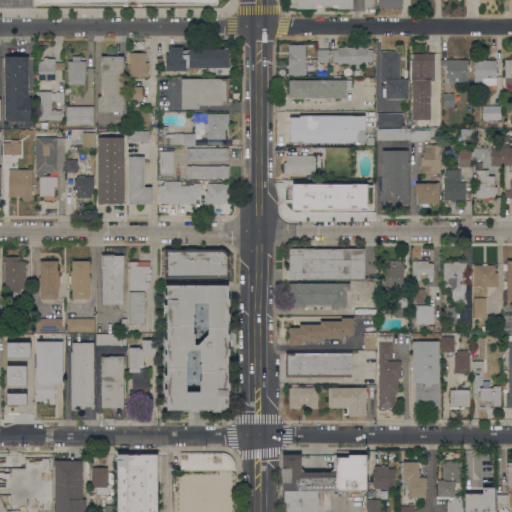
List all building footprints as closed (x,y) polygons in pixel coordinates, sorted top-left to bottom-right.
[(352,0),(352,8),(338,8),(338,7),(332,7),(332,5),(316,5),(316,8),(295,8),(295,7),(290,7),(290,0),(352,0)] [(374,0),(374,8),(364,8),(364,0),(374,0)] [(402,0),(402,8),(379,8),(379,0),(402,0)] [(305,74),(288,74),(288,68),(287,68),(287,65),(288,65),(288,54),(287,54),(287,51),(288,51),(288,44),(305,44),(305,74)] [(168,46),(182,46),(182,48),(229,48),(229,67),(194,67),(194,71),(189,71),(189,67),(186,67),(186,70),(165,70),(166,53),(168,53),(168,46)] [(367,47),(367,49),(373,49),(373,61),(367,61),(367,64),(338,64),(338,62),(332,62),(332,49),(337,49),(337,47),(367,47)] [(329,62),(317,62),(317,49),(329,49),(329,62)] [(400,50),(400,79),(408,79),(408,98),(385,98),(385,88),(382,88),(382,84),(385,84),(385,81),(380,81),(380,50),(400,50)] [(129,74),(128,74),(128,71),(129,71),(129,52),(145,52),(145,62),(148,62),(148,76),(129,76),(129,74)] [(412,53),(435,53),(435,80),(430,80),(430,119),(412,119),(412,81),(411,81),(411,59),(412,59),(412,53)] [(67,79),(67,61),(72,61),(72,56),(84,56),(84,61),(86,61),(86,79),(85,79),(85,84),(68,84),(68,79),(67,79)] [(98,112),(98,96),(101,96),(101,56),(124,56),(124,112),(98,112)] [(6,57),(28,57),(28,99),(31,99),(31,115),(33,115),(33,128),(29,128),(29,119),(6,119),(6,57)] [(55,58),(55,62),(64,62),(64,69),(55,69),(55,80),(39,80),(38,61),(43,61),(43,58),(55,58)] [(511,58),(503,59),(504,85),(511,84),(511,58)] [(441,59),(468,59),(468,81),(459,81),(459,82),(449,82),(449,78),(447,78),(447,72),(446,72),(446,70),(447,70),(447,66),(441,66),(441,59)] [(474,59),(486,59),(486,60),(497,60),(497,63),(497,65),(496,65),(496,84),(483,84),(483,81),(474,81),(474,59)] [(182,78),(228,78),(228,105),(199,105),(199,109),(181,109),(182,78)] [(289,98),(289,80),(346,79),(346,80),(351,80),(351,89),(346,89),(346,98),(289,98)] [(129,98),(129,86),(142,86),(142,99),(129,98)] [(51,110),(53,110),(53,109),(55,109),(55,110),(62,110),(62,120),(36,120),(36,91),(51,91),(51,110)] [(57,103),(56,92),(64,92),(64,103),(57,103)] [(454,93),(454,106),(443,107),(443,93),(454,93)] [(488,119),(488,121),(484,121),(484,119),(483,119),(483,105),(500,105),(500,119),(488,119)] [(93,106),(93,125),(66,125),(66,106),(93,106)] [(149,108),(149,126),(131,126),(131,120),(129,120),(129,108),(149,108)] [(229,113),(229,125),(227,125),(227,128),(225,128),(225,138),(207,139),(207,137),(205,137),(205,133),(204,133),(204,134),(195,134),(195,133),(194,133),(194,125),(190,125),(190,120),(193,120),(193,113),(229,113)] [(403,127),(377,127),(377,113),(403,113),(403,127)] [(366,115),(366,142),(289,142),(289,117),(300,117),(300,115),(366,115)] [(410,140),(376,139),(376,129),(410,129),(410,130),(410,140)] [(430,130),(430,142),(410,142),(410,140),(410,130),(430,130)] [(149,131),(149,141),(128,141),(128,131),(149,131)] [(56,132),(56,137),(57,137),(57,170),(58,170),(58,187),(54,187),(55,200),(45,200),(45,196),(39,196),(39,177),(36,177),(36,157),(35,157),(35,150),(36,150),(36,137),(36,132),(56,132)] [(82,149),(83,132),(95,132),(95,149),(82,149)] [(195,145),(183,145),(183,144),(171,144),(171,133),(194,133),(195,133),(195,134),(195,145)] [(124,203),(98,203),(97,137),(123,137),(124,203)] [(366,145),(366,137),(374,137),(374,145),(366,145)] [(3,154),(3,142),(15,142),(15,154),(3,154)] [(439,152),(440,152),(440,173),(420,172),(421,157),(423,157),(423,151),(424,151),(424,144),(439,144),(439,152)] [(511,146),(511,165),(503,165),(503,146),(511,146)] [(459,167),(459,149),(465,148),(464,147),(469,147),(469,148),(470,148),(470,167),(459,167)] [(491,147),(501,147),(501,166),(491,166),(491,147)] [(229,148),(229,160),(187,160),(187,148),(229,148)] [(408,207),(382,207),(382,150),(408,150),(408,207)] [(173,175),(159,174),(160,151),(173,151),(173,175)] [(314,155),(314,157),(315,157),(315,172),(314,172),(314,174),(283,173),(284,162),(286,162),(286,155),(314,155)] [(144,187),(151,187),(152,204),(128,204),(128,156),(144,156),(144,187)] [(66,159),(77,159),(77,172),(66,172),(66,159)] [(495,186),(497,186),(497,197),(493,197),(493,200),(488,200),(488,202),(483,202),(484,198),(476,198),(476,181),(473,181),(473,174),(476,174),(476,170),(475,170),(475,162),(487,162),(487,170),(488,170),(488,175),(495,175),(495,186)] [(229,165),(229,178),(187,178),(187,165),(191,165),(191,164),(194,164),(194,165),(221,165),(221,164),(224,164),(224,165),(229,165)] [(32,200),(23,200),(23,197),(8,197),(8,169),(32,169),(32,200)] [(460,182),(465,182),(465,200),(443,200),(444,183),(443,183),(443,178),(445,178),(445,169),(461,169),(460,182)] [(76,176),(94,176),(94,197),(88,197),(87,199),(83,199),(82,197),(77,197),(76,190),(74,190),(74,178),(76,178),(76,176)] [(511,179),(508,179),(509,189),(503,189),(504,198),(511,197),(511,179)] [(158,203),(158,184),(164,184),(164,181),(181,181),(181,185),(190,185),(194,185),(194,183),(200,183),(200,188),(207,188),(207,183),(229,183),(228,203),(205,203),(205,196),(200,196),(200,197),(195,197),(195,203),(158,203)] [(359,195),(359,181),(373,181),(373,195),(359,195)] [(438,204),(418,203),(418,194),(415,194),(415,183),(439,183),(438,204)] [(289,184),(331,184),(331,211),(329,211),(329,212),(327,212),(327,211),(322,211),(322,212),(316,212),(316,211),(313,211),(313,210),(312,210),(312,203),(314,203),(314,201),(312,201),(312,202),(308,202),(308,201),(302,201),(302,202),(299,202),(299,201),(296,201),(296,202),(290,202),(290,201),(288,201),(288,198),(288,192),(288,188),(288,185),(289,185),(289,184)] [(227,204),(227,213),(210,213),(209,204),(227,204)] [(224,249),(226,251),(228,253),(229,255),(229,278),(164,278),(164,248),(222,248),(224,249)] [(289,278),(290,249),(364,248),(364,278),(289,278)] [(124,304),(102,304),(102,267),(101,267),(101,254),(113,254),(113,255),(123,255),(124,304)] [(25,288),(20,288),(20,292),(12,292),(12,288),(5,288),(5,256),(19,256),(19,261),(25,261),(25,288)] [(403,265),(404,288),(385,288),(385,260),(402,260),(403,265)] [(428,260),(428,263),(433,263),(433,277),(432,277),(432,279),(429,279),(429,277),(427,277),(427,279),(420,279),(420,280),(412,280),(412,260),(428,260)] [(511,300),(503,300),(503,291),(507,291),(507,271),(503,271),(503,261),(507,261),(507,260),(511,260),(511,300)] [(89,277),(91,277),(91,282),(89,282),(89,299),(72,299),(72,289),(71,289),(71,261),(89,261),(89,277)] [(150,288),(148,288),(148,292),(145,292),(145,324),(129,324),(129,261),(137,261),(137,265),(150,265),(150,288)] [(451,291),(451,287),(443,287),(443,262),(452,262),(459,262),(465,262),(465,291),(451,291)] [(40,298),(40,282),(39,282),(39,277),(40,277),(40,263),(58,263),(58,299),(40,298)] [(482,265),(482,263),(487,263),(487,265),(494,265),(494,272),(498,272),(498,286),(483,286),(474,286),(475,265),(482,265)] [(346,283),(349,283),(349,290),(346,290),(346,307),(329,307),(329,305),(305,305),(305,307),(289,307),(289,283),(346,283)] [(213,412),(213,410),(199,410),(199,412),(191,412),(191,410),(167,410),(167,397),(165,397),(165,389),(167,389),(167,382),(164,382),(164,375),(167,375),(167,361),(165,361),(165,354),(167,354),(167,349),(166,349),(166,347),(165,347),(165,339),(167,339),(167,312),(164,312),(164,305),(167,305),(167,298),(165,298),(165,295),(167,295),(167,287),(166,287),(166,285),(228,285),(228,298),(230,298),(230,306),(228,306),(228,313),(230,313),(230,320),(228,320),(228,333),(230,333),(230,341),(228,341),(228,348),(230,348),(230,356),(228,356),(228,382),(230,382),(230,390),(228,390),(228,407),(226,407),(226,408),(224,408),(224,410),(221,410),(221,412),(213,412)] [(425,288),(425,300),(413,300),(413,288),(425,288)] [(34,303),(29,303),(29,301),(24,301),(25,291),(34,291),(34,303)] [(410,308),(396,308),(396,299),(401,299),(401,295),(410,295),(410,308)] [(486,298),(486,317),(473,317),(473,298),(486,298)] [(433,305),(433,313),(434,313),(434,317),(433,317),(433,324),(416,324),(416,314),(412,314),(412,311),(412,305),(433,305)] [(444,307),(457,307),(457,310),(458,310),(458,313),(457,313),(457,317),(458,317),(458,320),(457,320),(457,323),(444,323),(444,307)] [(341,321),(341,317),(353,317),(353,335),(343,335),(343,338),(322,338),(322,341),(301,341),(301,345),(289,344),(289,327),(300,327),(300,324),(320,324),(320,321),(341,321)] [(62,331),(36,331),(36,318),(62,318),(62,331)] [(94,318),(94,331),(67,331),(67,318),(94,318)] [(376,332),(376,349),(363,349),(363,332),(376,332)] [(126,344),(96,344),(96,334),(126,333),(126,344)] [(392,336),(392,359),(387,359),(387,361),(401,361),(401,377),(400,377),(400,378),(398,378),(398,394),(396,394),(396,407),(389,407),(389,409),(386,409),(386,407),(379,407),(379,336),(392,336)] [(454,336),(454,352),(441,352),(441,336),(454,336)] [(33,339),(33,352),(21,352),(21,339),(33,339)] [(136,347),(136,349),(142,349),(142,340),(155,340),(155,355),(154,355),(154,356),(152,356),(152,355),(143,355),(143,366),(139,366),(139,368),(140,368),(140,370),(141,370),(141,368),(148,368),(149,395),(138,395),(138,406),(129,406),(129,390),(132,390),(132,372),(129,372),(129,347),(136,347)] [(54,383),(55,404),(49,404),(49,397),(46,397),(46,401),(36,401),(35,382),(36,382),(36,341),(62,341),(63,383),(54,383)] [(94,409),(91,409),(91,407),(85,407),(85,409),(71,409),(71,351),(72,351),(72,342),(94,342),(94,409)] [(456,354),(456,350),(467,350),(467,354),(469,354),(469,373),(454,373),(454,354),(456,354)] [(351,377),(286,377),(286,352),(351,353),(351,377)] [(423,354),(422,367),(410,366),(411,354),(423,354)] [(124,407),(101,407),(101,356),(123,356),(124,407)] [(483,361),(483,372),(472,372),(472,361),(483,361)] [(27,367),(27,401),(27,404),(22,404),(22,401),(11,401),(11,404),(7,404),(7,401),(6,401),(6,367),(27,367)] [(500,406),(498,406),(498,408),(497,408),(496,408),(495,407),(495,406),(493,406),(493,401),(491,401),(490,403),(489,403),(488,403),(487,402),(487,401),(486,401),(486,405),(484,405),(483,406),(482,407),(481,406),(481,405),(479,405),(479,388),(483,388),(483,381),(490,381),(490,387),(493,387),(493,386),(500,386),(500,406)] [(439,407),(430,407),(430,405),(415,405),(415,383),(422,383),(422,385),(430,385),(430,382),(439,382),(439,407)] [(289,386),(294,386),(294,387),(318,387),(317,408),(305,408),(305,406),(301,406),(301,408),(289,408),(289,386)] [(366,387),(366,416),(348,416),(348,414),(347,414),(347,407),(330,407),(328,407),(328,387),(366,387)] [(449,407),(449,389),(469,389),(469,406),(468,406),(468,408),(467,408),(466,409),(465,409),(465,408),(464,406),(449,407)] [(233,461),(234,465),(234,470),(180,470),(180,452),(223,452),(226,453),(229,455),(232,457),(233,459),(233,461)] [(116,511),(155,511),(155,453),(116,454),(116,511)] [(282,491),(282,454),(301,454),(301,472),(329,472),(333,468),(336,468),(336,457),(348,457),(348,455),(367,455),(367,466),(367,483),(367,490),(321,490),(321,491),(282,491)] [(83,499),(86,499),(86,511),(54,511),(54,465),(54,461),(82,460),(83,499)] [(460,482),(454,482),(454,495),(458,495),(458,502),(459,502),(459,511),(447,511),(447,502),(453,502),(453,500),(450,500),(450,497),(438,497),(438,480),(442,480),(442,467),(441,467),(441,464),(442,464),(442,462),(446,462),(446,461),(452,461),(452,462),(460,462),(460,482)] [(419,462),(419,470),(420,470),(420,477),(426,477),(425,497),(407,497),(407,478),(403,478),(403,462),(419,462)] [(2,480),(0,480),(0,467),(6,467),(6,469),(8,467),(9,468),(19,465),(20,478),(18,478),(19,479),(14,483),(16,484),(21,488),(20,489),(21,490),(14,496),(2,484),(2,480)] [(373,465),(388,466),(388,468),(395,468),(395,489),(375,488),(373,486),(373,465)] [(49,489),(43,489),(43,491),(26,491),(26,469),(33,469),(33,467),(49,467),(49,489)] [(107,467),(107,485),(109,485),(109,494),(96,494),(96,487),(91,487),(92,467),(107,467)] [(176,511),(176,495),(187,495),(187,499),(189,499),(189,498),(187,498),(187,495),(189,495),(189,488),(217,488),(217,485),(219,485),(219,482),(220,482),(220,481),(221,481),(221,474),(234,474),(234,503),(233,503),(233,511),(176,511)] [(463,511),(465,511),(465,494),(483,494),(483,487),(494,487),(494,511),(463,511)] [(321,510),(331,510),(331,511),(282,511),(282,491),(321,491),(321,510)] [(52,492),(52,504),(43,505),(43,492),(52,492)] [(32,493),(32,505),(23,505),(23,493),(32,493)] [(508,494),(508,507),(497,507),(497,494),(508,494)] [(367,511),(367,499),(395,499),(395,511),(380,511),(367,511)]
